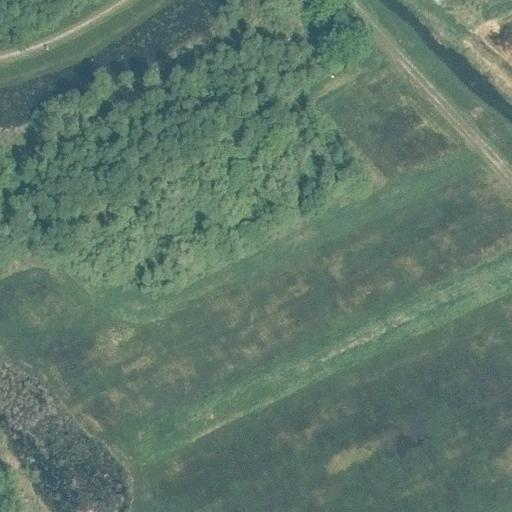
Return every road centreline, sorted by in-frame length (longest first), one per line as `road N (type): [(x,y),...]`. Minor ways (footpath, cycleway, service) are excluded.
road 1 (track): [(511,183),(343,0)]
road 2 (track): [(131,0),(63,39),(0,61)]
